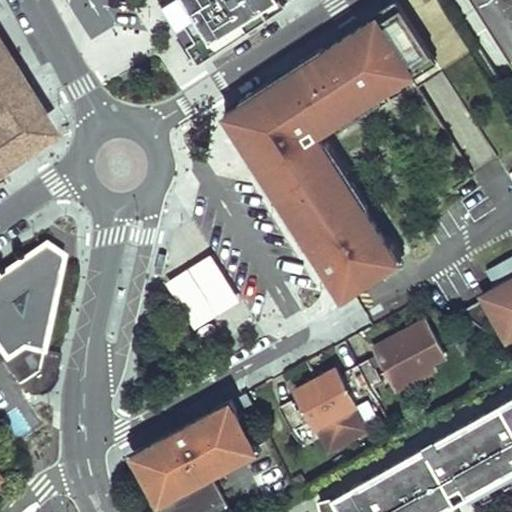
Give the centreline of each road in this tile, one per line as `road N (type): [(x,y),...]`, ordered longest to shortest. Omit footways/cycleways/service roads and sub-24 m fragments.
road 1 (tertiary): [(85,475),(82,395),(115,206)]
road 2 (residential): [(343,0),(143,133)]
road 3 (tertiary): [(104,131),(34,0)]
